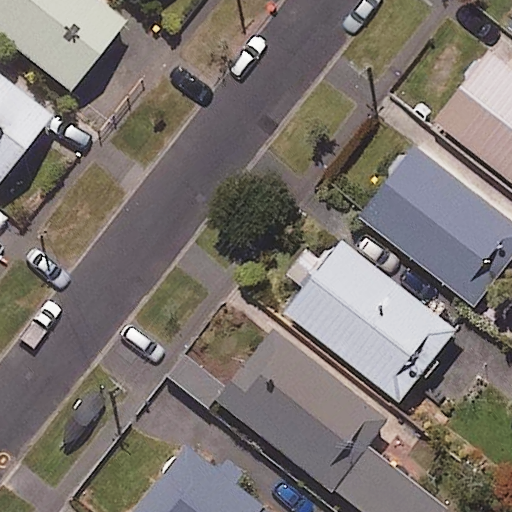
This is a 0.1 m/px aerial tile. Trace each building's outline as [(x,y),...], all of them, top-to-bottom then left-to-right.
[(0,0),(0,43),(74,101),(115,48),(147,73),(172,41),(131,9),(118,25),(86,0),(0,0)] [(511,67),(497,56),(442,126),(511,180),(511,67)] [(0,194),(53,126),(0,84),(0,194)] [(511,272),(511,220),(423,151),(367,222),(482,311),(511,272)] [(287,279),(307,295),(291,316),(407,406),(462,335),(347,245),(342,241),(325,263),(309,251),(287,279)] [(388,428),(272,340),(218,411),(351,511),(442,511),(367,455),(388,428)] [(257,511),(238,496),(252,479),(227,460),(214,477),(187,456),(142,511),(257,511)]
